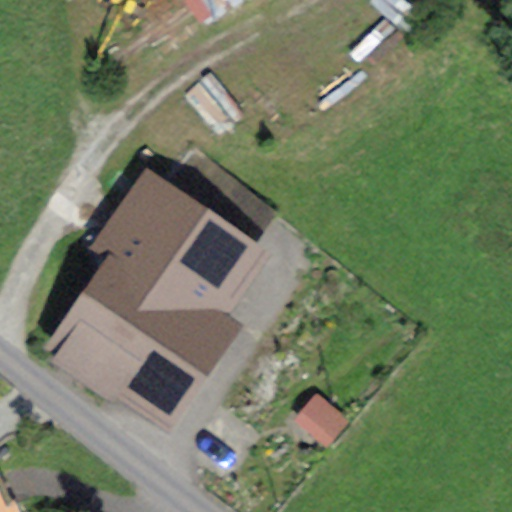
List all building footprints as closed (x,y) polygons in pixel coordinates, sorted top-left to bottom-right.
[(240,0),(253,16),(275,0),(240,0)] [(150,173),(96,254),(111,264),(226,341),(236,324),(280,259),(150,173)] [(178,442),(250,334),(236,324),(226,341),(111,264),(49,357),(178,442)] [(355,422),(318,397),(298,426),(335,451),(355,422)] [(13,511),(0,484),(0,511),(13,511)]
